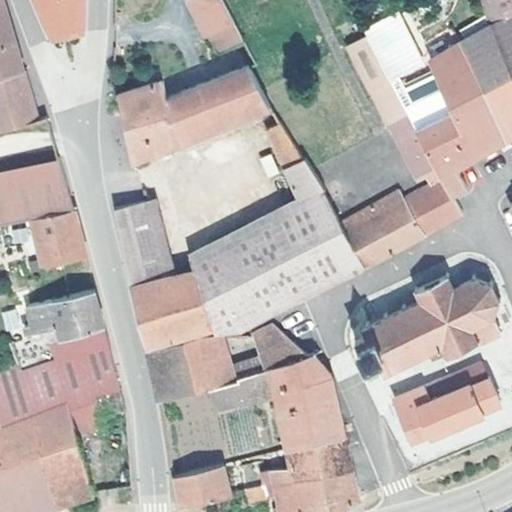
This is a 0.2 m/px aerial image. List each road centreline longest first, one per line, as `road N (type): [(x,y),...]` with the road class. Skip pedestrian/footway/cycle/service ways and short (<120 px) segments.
road 1 (unclassified): [(77,121),(77,163),(139,399),(153,511)]
road 2 (residential): [(492,241),(425,258),(361,291),(329,323),(410,511)]
road 3 (residential): [(77,121),(19,0)]
road 4 (unclassified): [(96,0),(94,56),(77,121)]
